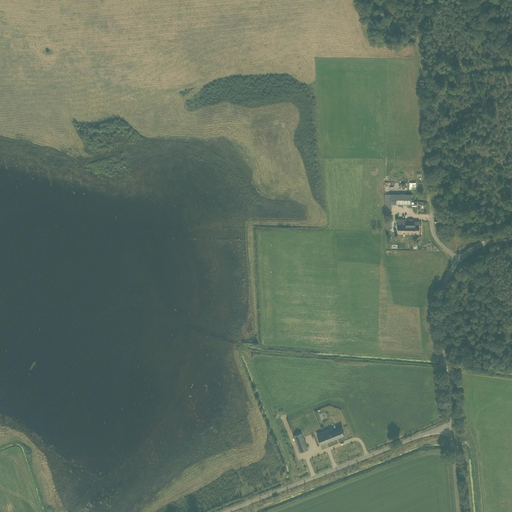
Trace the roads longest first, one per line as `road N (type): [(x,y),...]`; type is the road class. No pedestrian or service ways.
road 1 (unclassified): [(227,511),(449,426)]
road 2 (unclassified): [(449,426),(440,294),(457,261)]
road 3 (track): [(430,218),(421,76)]
